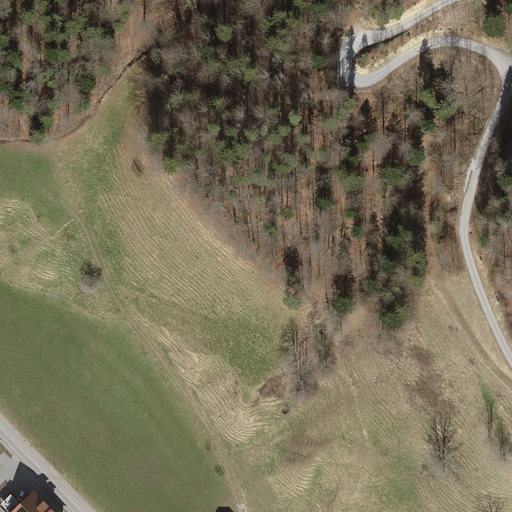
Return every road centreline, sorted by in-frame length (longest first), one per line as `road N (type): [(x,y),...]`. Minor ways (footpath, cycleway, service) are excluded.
road 1 (residential): [(511,360),(463,236),(476,169),(509,86),(503,65),(471,43),(441,41),(366,81),(345,67),(355,43),(450,0)]
road 2 (track): [(511,384),(479,350),(444,292),(426,226),(431,171),(422,163),(327,169),(303,159),(288,138),(284,116),(309,0)]
road 3 (track): [(68,190),(124,313),(197,412),(245,511)]
